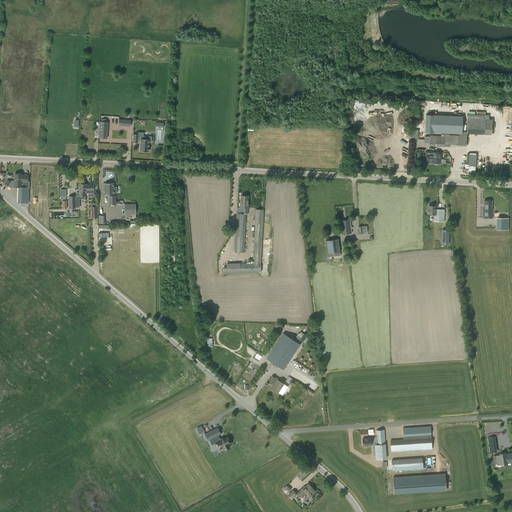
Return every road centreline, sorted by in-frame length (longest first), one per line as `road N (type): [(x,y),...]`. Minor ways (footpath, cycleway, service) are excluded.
road 1 (tertiary): [(511,185),(0,157)]
road 2 (unclassified): [(279,432),(0,193)]
road 3 (unclassified): [(279,432),(511,416)]
